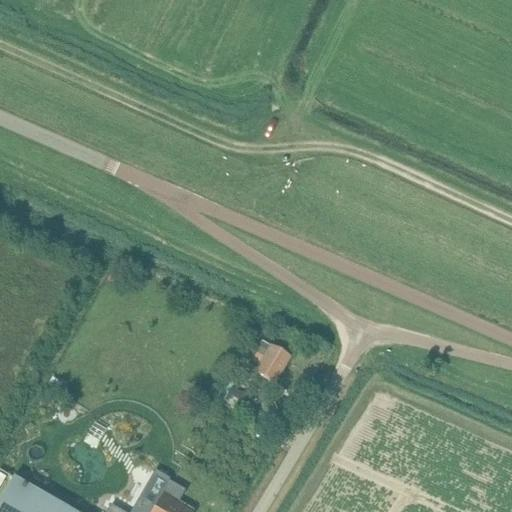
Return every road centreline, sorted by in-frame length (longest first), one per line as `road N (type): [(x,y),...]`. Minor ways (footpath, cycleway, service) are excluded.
road 1 (track): [(0,51),(247,157),(345,150),(511,227)]
road 2 (unclassified): [(511,343),(145,183)]
road 3 (unclassified): [(367,331),(145,183)]
road 4 (unclassified): [(259,511),(367,331)]
road 5 (unclassified): [(145,183),(0,123)]
road 6 (unclassified): [(511,360),(367,331)]
